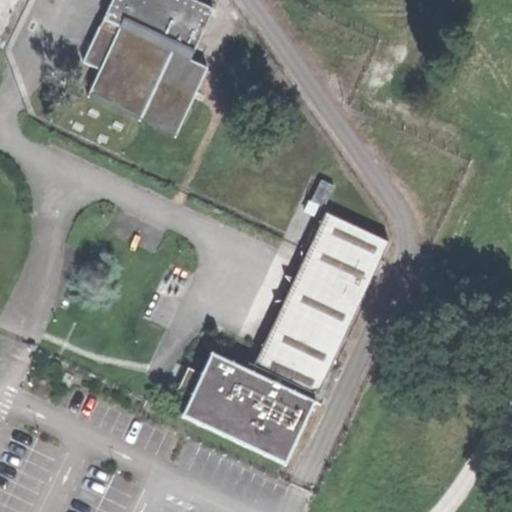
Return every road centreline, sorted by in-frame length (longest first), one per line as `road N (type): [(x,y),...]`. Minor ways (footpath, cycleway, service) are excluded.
road 1 (unknown): [(82,170),(204,223)]
road 2 (track): [(511,406),(444,511)]
